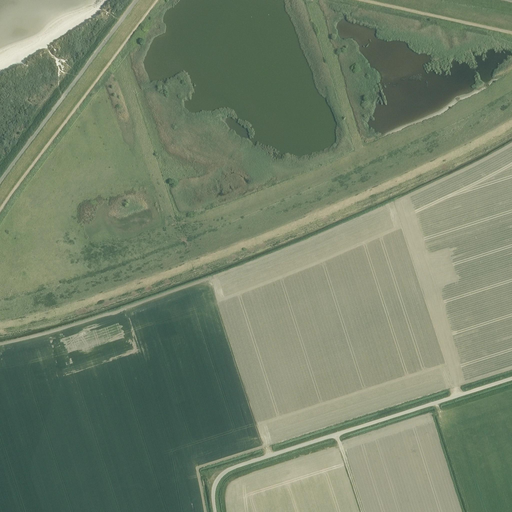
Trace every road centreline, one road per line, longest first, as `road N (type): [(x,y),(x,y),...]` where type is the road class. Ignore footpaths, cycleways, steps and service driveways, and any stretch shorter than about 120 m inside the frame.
road 1 (unclassified): [(216,511),(214,480),(231,466),(511,377)]
road 2 (track): [(158,0),(0,212)]
road 3 (track): [(511,33),(356,0)]
